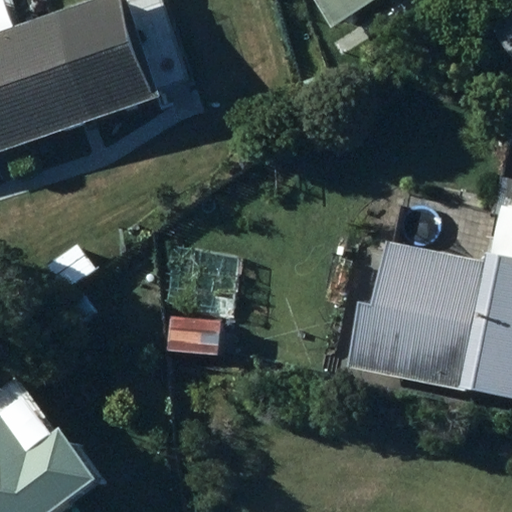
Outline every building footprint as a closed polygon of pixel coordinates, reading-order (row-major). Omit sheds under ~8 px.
[(0,161),(172,105),(137,0),(132,0),(0,43),(0,161)] [(391,0),(320,0),(340,32),(391,0)] [(511,8),(495,21),(511,43),(511,8)] [(486,43),(466,21),(444,41),(464,63),(486,43)] [(511,228),(504,270),(398,248),(385,313),(372,310),(360,371),(511,402),(511,228)] [(55,311),(103,273),(84,248),(52,274),(44,280),(35,287),(55,311)] [(86,294),(65,308),(80,330),(100,315),(86,294)] [(181,321),(178,357),(226,362),(229,326),(181,321)] [(0,511),(72,511),(115,482),(80,433),(46,457),(10,407),(0,413),(0,511)]
